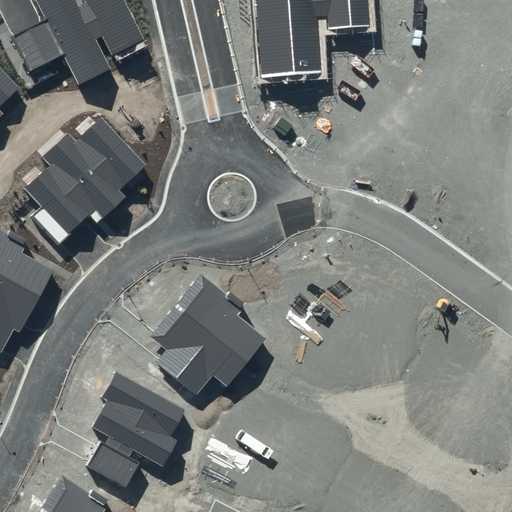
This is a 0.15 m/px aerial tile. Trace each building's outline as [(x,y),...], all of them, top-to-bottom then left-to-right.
[(37,0),(47,20),(11,37),(28,72),(63,55),(78,85),(111,68),(97,40),(102,37),(112,56),(146,39),(126,0),(84,0),(87,4),(79,8),(74,0),(37,0)] [(255,0),(262,77),(322,73),(318,17),(328,16),(329,28),(369,25),(367,0),(255,0)] [(0,118),(4,114),(0,110),(0,106),(20,88),(0,67),(0,118)] [(48,165),(24,188),(42,207),(31,217),(57,245),(89,216),(97,224),(126,197),(120,190),(147,165),(102,117),(76,141),(67,132),(41,157),(48,165)] [(28,243),(0,228),(0,351),(2,353),(14,330),(20,333),(54,270),(23,253),(28,243)] [(226,294),(201,274),(150,336),(166,349),(156,362),(197,395),(213,376),(226,386),(265,338),(237,315),(245,305),(228,291),(226,294)] [(184,410),(116,371),(101,397),(107,400),(91,428),(109,437),(105,444),(100,440),(85,466),(126,489),(140,463),(129,457),(133,449),(164,466),(178,441),(169,436),(184,410)] [(88,492),(61,475),(37,511),(102,511),(110,501),(90,489),(88,492)]
